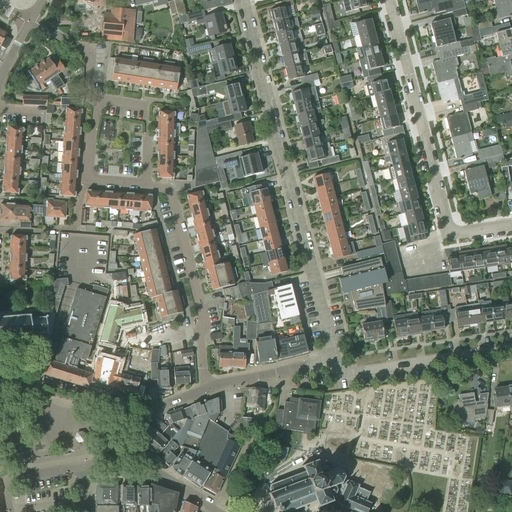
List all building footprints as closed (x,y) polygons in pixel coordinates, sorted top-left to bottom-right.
[(181,0),(176,0),(174,1),(178,17),(186,15),(181,0)] [(199,0),(203,11),(232,3),(230,0),(217,0),(207,3),(206,0),(199,0)] [(292,7),(293,5),(291,0),(289,0),(280,2),(281,8),(270,11),(273,23),(288,19),(289,21),(296,19),(295,14),(288,16),(286,9),(292,7)] [(366,0),(348,0),(351,11),(368,6),(366,0)] [(434,9),(431,0),(415,0),(418,13),(434,9)] [(511,15),(511,9),(509,0),(493,0),(498,19),(511,15)] [(452,12),(464,9),(463,2),(450,5),(452,12)] [(101,40),(133,43),(136,10),(111,8),(110,13),(104,12),(101,40)] [(464,9),(452,12),(453,18),(466,15),(464,9)] [(201,11),(178,17),(180,24),(203,18),(201,11)] [(215,34),(225,32),(221,13),(203,18),(208,36),(211,35),(215,34)] [(327,24),(339,21),(337,14),(325,17),(327,24)] [(453,18),(449,19),(430,24),(433,36),(452,31),(451,26),(455,25),(453,18)] [(273,23),(276,34),(291,31),(292,33),(299,30),(298,26),(296,19),(289,21),(288,19),(273,23)] [(358,36),(374,32),(371,19),(355,24),(358,36)] [(340,27),(339,21),(327,24),(329,30),(340,27)] [(478,31),(492,28),(490,21),(477,24),(478,31)] [(314,26),(317,36),(325,34),(322,23),(314,26)] [(500,25),(492,28),(478,31),(480,38),(495,34),(498,46),(511,42),(511,28),(511,29),(510,29),(509,27),(507,27),(506,24),(500,26),(500,25)] [(473,39),(480,38),(477,28),(470,29),(473,39)] [(7,35),(0,30),(0,46),(0,47),(5,49),(10,40),(5,37),(7,35)] [(291,31),(276,34),(279,46),(294,42),(295,44),(302,42),(301,38),(294,40),(292,33),(291,31)] [(472,38),(455,43),(452,31),(433,36),(436,48),(440,47),(442,53),(461,48),(474,45),(472,38)] [(377,43),(374,32),(358,36),(361,47),(377,43)] [(294,42),(279,46),(282,58),(297,54),(298,56),(305,53),(304,50),(297,52),(295,44),(294,42)] [(511,42),(498,46),(501,57),(495,59),(495,57),(485,59),(486,63),(480,65),(481,69),(488,68),(494,66),(508,63),(508,62),(507,60),(511,58),(511,42)] [(189,57),(212,51),(210,43),(187,49),(189,57)] [(377,43),(361,47),(356,49),(358,60),(364,59),(380,55),(383,54),(380,43),(377,43)] [(217,62),(232,58),(229,45),(214,49),(217,62)] [(323,47),(325,55),(332,53),(330,45),(323,47)] [(442,53),(444,59),(431,63),(437,84),(452,80),(458,79),(456,71),(458,67),(455,56),(476,51),(474,45),(461,48),(442,53)] [(297,54),(282,58),(285,70),(300,66),(301,67),(308,65),(305,53),(298,56),(297,54)] [(133,84),(137,62),(131,61),(132,56),(122,55),(121,60),(110,58),(106,80),(118,82),(117,86),(126,87),(127,83),(133,84)] [(364,59),(367,71),(363,72),(364,79),(366,78),(367,78),(381,75),(379,68),(383,67),(380,55),(364,59)] [(142,63),(137,62),(133,84),(139,85),(139,89),(148,90),(148,87),(154,88),(158,66),(152,65),(153,60),(143,58),(142,63)] [(217,62),(213,63),(215,71),(219,70),(220,76),(236,72),(232,58),(217,62)] [(40,65),(39,65),(49,80),(52,84),(57,90),(64,86),(57,75),(64,70),(59,62),(57,64),(53,59),(50,61),(49,59),(45,62),(44,61),(43,61),(40,63),(39,64),(40,65)] [(163,66),(158,66),(154,88),(160,89),(160,92),(169,94),(170,90),(176,91),(180,69),(174,68),(174,63),(164,61),(163,66)] [(508,62),(508,63),(494,66),(497,75),(506,73),(507,77),(511,75),(511,67),(511,68),(510,62),(508,62)] [(49,80),(39,65),(39,66),(38,65),(37,65),(34,67),(34,68),(34,69),(30,72),(43,91),(52,84),(49,80)] [(303,77),(301,67),(300,66),(285,70),(288,81),(299,78),(301,84),(312,81),(318,80),(316,74),(303,77)] [(483,80),(482,75),(480,71),(474,73),(476,77),(477,81),(483,80)] [(381,75),(367,78),(368,85),(365,85),(368,97),(373,96),(390,92),(393,91),(390,79),(382,81),(381,75)] [(458,101),(452,80),(437,84),(442,105),(458,101)] [(196,81),(189,82),(191,90),(198,88),(196,81)] [(239,84),(227,87),(225,81),(219,83),(198,88),(196,97),(203,96),(207,95),(207,97),(216,94),(224,97),(226,97),(227,102),(242,98),(239,84)] [(312,81),(301,84),(302,90),(291,93),(294,105),(309,101),(310,103),(317,100),(316,97),(309,99),(306,89),(314,87),(312,81)] [(342,91),(354,88),(352,82),(340,85),(342,91)] [(193,98),(191,90),(186,91),(191,111),(196,110),(193,98)] [(393,103),(390,92),(373,96),(376,108),(393,103)] [(22,105),(29,105),(46,106),(47,97),(23,96),(22,105)] [(227,102),(222,103),(225,117),(216,119),(218,125),(229,122),(241,119),(239,113),(246,111),(242,98),(227,102)] [(309,101),(294,105),(297,117),(313,113),(313,115),(320,112),(317,100),(310,103),(309,101)] [(396,115),(393,103),(376,108),(379,119),(396,115)] [(475,103),(461,106),(463,113),(476,109),(475,103)] [(65,120),(81,121),(82,110),(66,109),(65,120)] [(158,112),(158,124),(175,124),(175,113),(158,112)] [(360,112),(350,114),(352,122),(362,119),(360,112)] [(465,112),(461,113),(445,117),(451,138),(471,133),(465,112)] [(511,112),(505,114),(496,116),(497,123),(504,122),(511,119),(511,112)] [(313,113),(297,117),(300,128),(315,124),(316,126),(323,124),(322,120),(315,122),(313,115),(313,113)] [(198,130),(207,127),(203,115),(198,117),(198,120),(198,130)] [(399,127),(396,115),(379,119),(382,131),(399,127)] [(340,118),(343,128),(348,127),(346,116),(340,118)] [(81,121),(65,120),(64,131),(81,132),(81,121)] [(218,125),(207,127),(198,130),(197,130),(195,176),(194,188),(220,182),(216,171),(213,159),(207,135),(231,129),(229,122),(218,125)] [(239,146),(252,142),(250,132),(251,132),(249,123),(234,127),(239,146)] [(158,124),(158,134),(175,135),(175,124),(158,124)] [(315,124),(300,128),(303,140),(318,136),(319,138),(326,135),(325,132),(318,133),(316,126),(315,124)] [(7,127),(6,138),(23,140),(24,129),(7,127)] [(488,129),(490,136),(496,135),(495,128),(488,129)] [(81,132),(64,131),(63,142),(80,143),(81,132)] [(471,133),(451,138),(456,159),(472,155),(468,142),(473,141),(471,133)] [(158,134),(158,145),(174,146),(175,135),(158,134)] [(358,144),(370,141),(368,135),(356,138),(358,144)] [(385,156),(405,151),(402,140),(395,141),(394,135),(379,138),(381,146),(382,145),(385,156)] [(318,136),(303,140),(306,152),(321,148),(322,150),(329,147),(328,143),(321,145),(319,138),(318,136)] [(23,140),(6,138),(5,149),(22,151),(23,140)] [(80,143),(63,142),(62,153),(79,154),(80,143)] [(158,145),(157,156),(174,156),(174,146),(158,145)] [(321,148),(306,152),(309,163),(320,160),(322,166),(339,161),(337,156),(332,157),(329,147),(322,150),(321,148)] [(479,152),(481,160),(483,159),(502,154),(500,147),(479,152)] [(22,151),(5,149),(4,160),(21,161),(22,151)] [(405,151),(385,156),(385,157),(384,157),(385,164),(390,162),(392,167),(408,163),(405,151)] [(241,152),(213,159),(216,171),(234,166),(237,179),(262,173),(261,172),(262,171),(261,166),(260,166),(257,154),(242,158),(241,152)] [(62,153),(61,163),(78,165),(79,154),(62,153)] [(502,154),(483,159),(481,160),(483,166),(504,161),(502,154)] [(157,156),(157,167),(174,167),(174,156),(157,156)] [(21,161),(4,160),(4,171),(20,172),(21,161)] [(61,163),(60,174),(77,176),(78,165),(61,163)] [(392,167),(387,169),(391,180),(395,179),(411,175),(408,163),(392,167)] [(486,178),(483,166),(463,171),(467,183),(486,178)] [(174,167),(157,167),(157,178),(174,179),(174,167)] [(511,177),(509,178),(507,167),(501,168),(503,181),(509,180),(511,198),(511,177)] [(20,172),(4,171),(3,182),(19,183),(20,172)] [(60,174),(60,185),(76,186),(77,176),(60,174)] [(316,190),(331,186),(328,174),(312,178),(316,190)] [(414,186),(411,175),(395,179),(398,191),(414,186)] [(489,190),(486,178),(467,183),(470,195),(476,193),(478,199),(505,192),(504,186),(489,190)] [(19,183),(3,182),(2,193),(19,194),(19,183)] [(76,186),(60,185),(59,196),(76,197),(76,186)] [(261,185),(241,190),(243,198),(247,197),(249,207),(253,206),(269,202),(266,190),(262,191),(261,185)] [(331,186),(316,190),(318,201),(334,197),(331,186)] [(414,186),(398,191),(401,202),(417,198),(414,186)] [(96,208),(97,191),(86,190),(85,207),(96,208)] [(97,191),(96,208),(107,209),(108,192),(97,191)] [(119,193),(108,192),(107,209),(118,210),(119,193)] [(189,207),(206,203),(203,192),(186,196),(189,207)] [(130,194),(119,193),(118,210),(129,211),(130,194)] [(141,195),(130,194),(129,211),(139,211),(141,195)] [(152,196),(141,195),(139,211),(151,212),(152,196)] [(337,209),(334,197),(318,201),(321,213),(337,209)] [(420,209),(417,198),(401,202),(404,214),(420,209)] [(272,213),(269,202),(253,206),(256,217),(272,213)] [(43,207),(42,215),(42,216),(64,217),(65,204),(48,203),(48,207),(43,207)] [(208,213),(206,203),(189,207),(192,217),(208,213)] [(0,204),(0,211),(0,212),(31,214),(42,215),(43,207),(43,206),(27,205),(0,204)] [(340,221),(337,209),(321,213),(324,225),(340,221)] [(401,227),(402,227),(407,225),(423,221),(420,209),(404,214),(398,216),(401,227)] [(31,214),(0,212),(0,221),(19,222),(19,228),(30,229),(31,214)] [(208,213),(192,217),(194,228),(211,224),(208,213)] [(272,213),(256,217),(259,229),(275,225),(272,213)] [(143,230),(158,226),(156,221),(142,224),(143,230)] [(343,232),(340,221),(324,225),(327,236),(343,232)] [(402,227),(406,245),(426,240),(424,234),(426,233),(423,221),(407,225),(402,227)] [(213,234),(211,224),(194,228),(197,238),(213,234)] [(278,236),(275,225),(259,229),(262,241),(278,236)] [(159,245),(162,244),(160,235),(157,236),(155,230),(133,235),(139,257),(160,251),(159,245)] [(343,232),(327,236),(330,248),(346,244),(343,232)] [(216,245),(213,234),(197,238),(200,249),(216,245)] [(10,236),(10,248),(27,248),(27,237),(10,236)] [(281,248),(278,236),(262,241),(265,252),(281,248)] [(383,250),(396,248),(394,241),(382,244),(382,247),(383,250)] [(346,244),(330,248),(333,260),(349,256),(346,244)] [(216,245),(200,249),(202,259),(219,255),(216,245)] [(494,248),(497,266),(510,264),(507,246),(494,248)] [(377,248),(356,253),(357,260),(356,260),(356,261),(384,254),(383,250),(382,247),(377,248)] [(10,248),(10,258),(26,259),(27,248),(10,248)] [(281,248),(265,252),(268,264),(284,260),(281,248)] [(397,253),(396,248),(383,250),(384,254),(384,257),(397,253)] [(485,268),(497,266),(494,248),(493,248),(486,249),(486,251),(483,251),(485,268)] [(473,270),(485,268),(483,251),(478,252),(478,250),(471,251),(473,270)] [(160,251),(139,257),(144,277),(166,272),(164,266),(168,265),(165,256),(162,257),(160,251)] [(462,271),(473,270),(471,251),(462,252),(463,254),(458,255),(459,257),(462,271)] [(397,253),(384,257),(386,263),(399,259),(397,253)] [(219,255),(202,259),(205,270),(207,270),(207,269),(221,265),(219,255)] [(110,257),(109,262),(109,268),(117,269),(115,262),(115,257),(110,257)] [(459,257),(447,259),(449,273),(462,271),(459,257)] [(10,258),(9,269),(26,270),(26,259),(10,258)] [(381,284),(387,283),(383,268),(380,258),(340,268),(343,278),(339,279),(343,298),(348,297),(349,303),(350,302),(349,300),(352,299),(355,311),(375,308),(385,307),(384,302),(383,296),(381,284)] [(400,266),(399,259),(386,263),(387,269),(400,266)] [(284,260),(268,264),(271,276),(287,272),(284,260)] [(207,269),(207,270),(208,275),(205,276),(207,285),(211,284),(212,291),(234,285),(233,279),(237,278),(235,268),(230,269),(229,263),(221,265),(207,269)] [(402,271),(400,266),(387,269),(389,275),(402,271)] [(26,270),(9,269),(9,281),(26,281),(26,270)] [(387,283),(381,284),(383,296),(408,293),(406,280),(404,280),(402,271),(389,275),(391,282),(389,282),(387,283)] [(113,281),(126,279),(125,272),(112,274),(112,276),(113,281)] [(167,278),(166,272),(144,277),(149,299),(155,297),(171,293),(169,287),(173,286),(171,277),(167,278)] [(451,286),(449,273),(443,274),(445,287),(451,286)] [(437,275),(430,276),(432,289),(439,288),(437,275)] [(430,276),(424,277),(426,290),(432,289),(430,276)] [(426,290),(424,277),(417,278),(419,291),(426,290)] [(126,279),(115,280),(116,292),(127,290),(126,279)] [(52,282),(55,314),(56,314),(65,288),(68,289),(67,280),(55,282),(52,282)] [(248,282),(245,283),(237,285),(237,287),(240,298),(252,300),(257,323),(262,324),(270,323),(272,330),(276,361),(307,353),(290,285),(273,290),(271,282),(263,284),(249,283),(248,282)] [(96,352),(90,350),(108,290),(94,285),(91,293),(76,289),(59,348),(54,346),(50,362),(46,361),(43,375),(43,377),(44,377),(44,375),(78,385),(84,364),(85,359),(93,362),(96,352)] [(476,291),(475,285),(463,287),(465,301),(472,300),(470,292),(476,291)] [(17,295),(26,294),(25,286),(16,287),(17,295)] [(224,297),(240,300),(240,298),(237,287),(222,290),(224,297)] [(177,291),(171,293),(155,297),(161,319),(182,314),(181,306),(184,305),(182,297),(178,298),(177,291)] [(511,304),(509,305),(507,294),(502,295),(503,305),(505,320),(511,318),(511,304)] [(391,301),(384,302),(385,307),(387,319),(393,318),(393,317),(391,301)] [(490,301),(483,302),(482,301),(477,301),(478,306),(479,306),(479,309),(481,324),(493,322),(491,307),(490,301)] [(110,305),(105,323),(118,327),(118,328),(124,327),(122,313),(123,309),(110,305)] [(505,320),(503,305),(491,307),(493,322),(505,320)] [(455,309),(448,310),(450,322),(456,321),(457,327),(470,325),(467,311),(466,306),(454,308),(455,309)] [(467,311),(470,325),(481,324),(479,309),(479,306),(478,306),(473,307),(474,310),(467,311)] [(385,307),(375,308),(377,323),(362,325),(364,342),(384,339),(382,324),(387,323),(387,319),(385,307)] [(122,313),(124,327),(143,322),(140,309),(122,313)] [(448,310),(442,311),(441,309),(429,311),(433,331),(444,329),(443,323),(450,322),(448,310)] [(47,334),(49,333),(47,331),(46,319),(48,316),(46,315),(45,318),(43,318),(42,311),(30,312),(31,315),(0,317),(0,339),(14,338),(15,342),(22,341),(22,338),(32,337),(32,334),(46,333),(47,334)] [(433,331),(429,311),(421,313),(422,318),(418,318),(421,333),(433,331)] [(421,333),(418,318),(417,313),(405,315),(409,335),(421,333)] [(182,314),(161,319),(162,323),(183,317),(182,314)] [(393,317),(393,318),(396,337),(409,335),(405,315),(393,317)] [(234,319),(222,317),(222,324),(234,326),(234,319)] [(256,340),(257,323),(246,321),(245,340),(254,340),(256,340)] [(105,323),(100,342),(113,346),(118,328),(118,327),(105,323)] [(256,340),(254,340),(255,343),(254,343),(253,363),(254,365),(255,367),(258,366),(259,365),(259,363),(276,361),(272,330),(270,323),(262,324),(257,323),(256,340)] [(210,335),(211,341),(222,338),(220,332),(210,335)] [(233,344),(233,347),(232,368),(244,369),(245,354),(248,354),(249,345),(233,344)] [(233,347),(229,347),(219,346),(219,354),(219,368),(232,368),(233,347)] [(150,362),(150,364),(157,363),(158,363),(159,350),(151,350),(150,362)] [(92,375),(90,389),(111,394),(114,382),(119,383),(121,374),(117,373),(121,358),(98,351),(96,359),(95,359),(92,375)] [(148,354),(140,352),(139,355),(138,358),(147,360),(148,354)] [(157,363),(150,364),(150,375),(156,375),(157,389),(172,388),(171,368),(157,369),(157,363)] [(84,364),(78,385),(90,389),(92,375),(90,374),(92,367),(90,366),(84,364)] [(175,385),(190,383),(189,367),(174,368),(175,385)] [(114,382),(111,394),(134,401),(137,389),(140,380),(121,374),(119,383),(114,382)] [(58,382),(56,387),(75,393),(77,388),(58,382)] [(266,390),(249,388),(244,388),(243,397),(247,397),(246,407),(264,409),(266,390)] [(510,406),(507,388),(494,390),(495,397),(493,397),(495,408),(510,406)] [(458,395),(459,401),(455,402),(453,405),(454,410),(457,412),(461,412),(462,422),(485,419),(487,405),(475,407),(473,393),(458,395)] [(192,480),(202,486),(207,476),(210,477),(212,472),(224,478),(235,456),(240,446),(239,445),(240,441),(228,433),(228,432),(213,423),(219,414),(221,413),(221,401),(220,398),(206,403),(205,400),(203,401),(203,402),(190,406),(190,407),(183,409),(186,418),(183,426),(172,439),(176,443),(175,445),(178,448),(179,446),(181,447),(181,446),(183,441),(198,447),(196,451),(192,458),(193,458),(181,476),(190,481),(192,481),(192,480)] [(282,420),(275,419),(275,424),(282,425),(281,429),(314,434),(316,421),(318,422),(321,401),(299,398),(298,404),(284,402),(282,420)] [(186,418),(183,409),(183,410),(182,408),(165,414),(170,428),(162,437),(146,423),(133,437),(156,457),(172,439),(183,426),(186,418)] [(487,410),(485,424),(492,425),(494,411),(487,410)] [(242,420),(242,432),(250,432),(250,421),(242,420)] [(76,435),(75,440),(79,445),(84,444),(86,438),(82,434),(76,435)] [(176,443),(172,439),(156,457),(168,467),(175,459),(177,456),(175,454),(174,454),(173,453),(178,448),(175,445),(176,443)] [(183,441),(181,447),(184,448),(172,467),(173,470),(181,476),(193,458),(192,458),(196,451),(198,447),(183,441)] [(376,477),(365,472),(364,472),(359,485),(348,481),(344,479),(346,479),(346,477),(344,477),(342,472),(344,471),(343,470),(341,471),(336,469),(336,467),(335,467),(335,469),(330,471),(329,469),(328,467),(329,467),(328,466),(327,467),(325,466),(325,465),(324,465),(322,460),(323,460),(322,459),(322,460),(318,462),(318,460),(317,460),(317,462),(310,464),(310,462),(309,462),(309,464),(303,467),(301,466),(301,467),(303,468),(305,473),(295,476),(294,474),(294,475),(294,477),(285,480),(285,478),(284,479),(284,481),(275,484),(275,482),(274,482),(274,484),(271,486),(270,485),(270,486),(269,489),(268,489),(268,490),(269,490),(271,494),(270,495),(268,494),(268,495),(270,496),(275,509),(274,511),(275,511),(276,510),(279,508),(278,510),(278,511),(283,511),(284,510),(284,511),(291,511),(296,510),(296,511),(297,511),(298,511),(297,510),(306,506),(307,508),(308,508),(307,506),(316,502),(318,507),(317,509),(318,510),(319,508),(325,505),(326,507),(327,507),(326,505),(333,502),(334,503),(335,503),(352,511),(351,511),(367,511),(371,504),(366,501),(370,492),(369,492),(376,477)] [(368,465),(365,472),(376,477),(379,470),(368,465)] [(207,476),(202,486),(216,494),(224,478),(212,472),(210,477),(207,476)] [(511,482),(501,480),(499,492),(510,494),(511,484),(511,482)] [(96,487),(96,506),(116,507),(121,507),(121,485),(117,485),(116,485),(115,484),(111,484),(110,485),(98,485),(96,487)] [(138,506),(137,506),(137,511),(158,511),(157,505),(150,504),(151,486),(150,486),(150,485),(149,484),(139,484),(138,485),(138,486),(137,486),(138,506)] [(123,511),(137,511),(137,506),(138,506),(137,486),(136,486),(121,485),(121,507),(123,507),(123,511)] [(174,511),(177,494),(151,486),(150,504),(157,505),(158,511),(174,511)] [(488,496),(488,506),(496,506),(496,496),(488,496)] [(195,511),(197,507),(184,502),(181,511),(195,511)]
